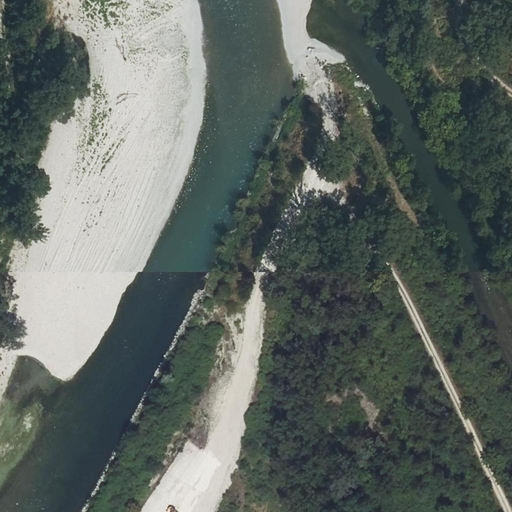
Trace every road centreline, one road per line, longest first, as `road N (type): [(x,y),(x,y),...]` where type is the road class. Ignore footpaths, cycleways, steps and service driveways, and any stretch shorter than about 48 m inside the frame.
road 1 (track): [(140,511),(195,424),(296,198),(314,187),(347,208),(397,281),(505,511)]
road 2 (track): [(52,0),(0,126)]
